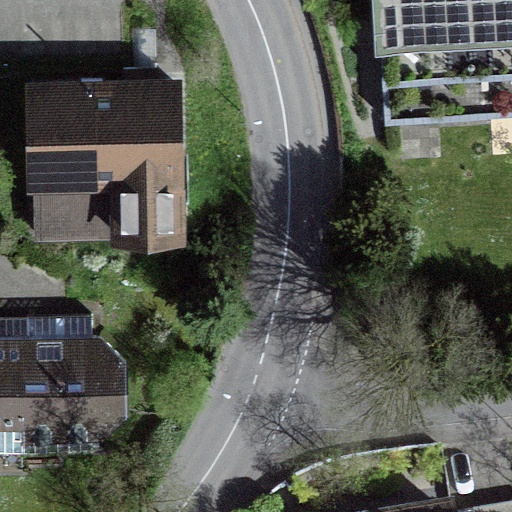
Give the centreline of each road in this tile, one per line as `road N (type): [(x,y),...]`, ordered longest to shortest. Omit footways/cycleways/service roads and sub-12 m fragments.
road 1 (tertiary): [(241,415),(279,298),(291,193),(282,100),(249,0)]
road 2 (residential): [(241,415),(511,388)]
